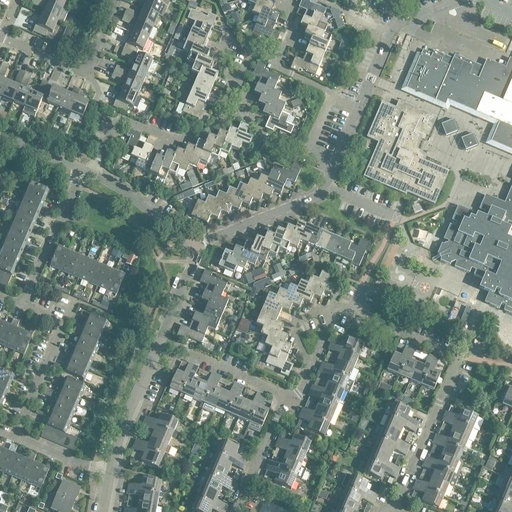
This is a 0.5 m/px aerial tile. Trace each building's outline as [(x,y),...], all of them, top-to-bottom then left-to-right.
[(39,0),(32,0),(31,4),(45,10),(43,15),(57,21),(63,24),(68,12),(62,10),(39,0)] [(39,0),(62,10),(66,0),(39,0)] [(146,3),(143,10),(158,16),(162,18),(169,0),(168,0),(144,0),(144,2),(146,3)] [(259,17),(263,9),(271,13),(274,5),(267,2),(261,0),(257,0),(255,7),(252,14),(259,17)] [(303,19),(311,22),(314,15),(322,18),(326,10),(309,3),(310,0),(301,0),(298,8),(306,11),(303,19)] [(256,25),(264,28),(267,20),(275,24),(279,16),(271,13),(263,9),(259,17),(256,25)] [(158,16),(143,10),(141,15),(127,10),(124,15),(153,28),(158,16)] [(192,30),(200,33),(203,26),(211,29),(216,18),(208,14),(207,18),(191,11),(187,19),(195,22),(192,30)] [(40,22),(38,21),(33,32),(45,37),(47,31),(52,33),(57,21),(43,15),(40,22)] [(133,33),(148,39),(153,28),(124,15),(122,21),(135,27),(133,33)] [(314,15),(311,22),(303,19),(300,26),(307,29),(316,33),(319,25),(322,18),(314,15)] [(340,17),(334,19),(337,29),(344,27),(340,17)] [(253,32),(251,36),(258,39),(259,35),(269,39),(267,43),(275,46),(280,34),(272,31),(275,24),(267,20),(264,28),(256,25),(253,32)] [(319,25),(316,33),(307,29),(304,37),(311,40),(320,44),(324,35),(327,28),(319,25)] [(189,37),(205,44),(211,29),(203,26),(200,33),(192,30),(189,37)] [(128,39),(124,49),(136,54),(140,56),(143,51),(148,39),(133,33),(130,40),(128,39)] [(324,54),(331,38),(324,35),(320,44),(311,40),(308,47),(324,54)] [(189,37),(182,52),(189,55),(193,47),(202,50),(205,44),(189,37)] [(505,58),(507,53),(489,45),(486,50),(505,58)] [(173,57),(176,49),(171,47),(168,55),(173,57)] [(193,47),(189,55),(186,62),(194,66),(197,57),(206,61),(209,54),(202,50),(193,47)] [(318,69),(324,54),(308,47),(305,54),(313,58),(310,65),(318,69)] [(152,61),(136,54),(124,49),(121,56),(135,62),(132,67),(147,73),(152,61)] [(446,100),(499,123),(491,142),(511,150),(511,60),(509,59),(505,69),(486,60),(483,68),(454,55),(453,59),(433,51),(432,54),(423,50),(406,89),(444,105),(445,102),(446,100)] [(290,70),(295,72),(297,73),(299,69),(315,76),(318,69),(310,65),(313,58),(305,54),(302,61),(295,58),(290,70)] [(168,55),(165,62),(172,65),(175,58),(173,57),(168,55)] [(194,66),(191,73),(198,76),(201,68),(210,71),(213,64),(206,61),(197,57),(194,66)] [(0,97),(2,98),(8,83),(2,81),(8,66),(2,64),(0,68),(0,97)] [(276,85),(280,77),(263,70),(265,67),(257,64),(252,75),(260,79),(257,85),(265,88),(268,81),(276,85)] [(330,66),(327,72),(333,74),(336,69),(330,66)] [(132,67),(130,73),(116,67),(114,73),(142,85),(147,73),(132,67)] [(214,83),(218,75),(210,71),(201,68),(198,76),(195,83),(203,86),(206,79),(214,83)] [(169,77),(174,78),(178,69),(173,69),(169,77)] [(8,83),(2,98),(13,103),(25,74),(19,71),(13,85),(8,83)] [(114,73),(111,79),(125,84),(123,90),(137,96),(142,85),(114,73)] [(25,90),(31,76),(25,74),(13,103),(24,108),(31,93),(25,90)] [(203,86),(195,83),(192,90),(208,97),(214,83),(206,79),(203,86)] [(42,81),(36,95),(31,93),(24,108),(36,113),(43,96),(49,84),(42,81)] [(270,100),(273,92),(276,85),(268,81),(265,88),(257,85),(254,93),(261,97),(270,100)] [(58,90),(59,88),(49,84),(43,96),(49,98),(47,103),(59,108),(65,93),(58,90)] [(294,84),(288,86),(292,96),(298,94),(294,84)] [(73,89),(70,96),(65,93),(59,108),(70,113),(79,91),(73,89)] [(123,90),(120,97),(118,96),(113,107),(125,112),(127,106),(132,108),(137,96),(123,90)] [(205,105),(208,97),(192,90),(185,105),(193,109),(197,101),(205,105)] [(82,101),(85,94),(79,91),(70,113),(82,118),(88,103),(82,101)] [(163,91),(161,95),(168,98),(173,100),(174,98),(169,96),(170,93),(163,91)] [(274,111),(277,103),(281,95),(273,92),(270,100),(261,97),(258,104),(265,107),(274,111)] [(185,105),(182,113),(198,120),(197,123),(204,126),(210,115),(202,111),(205,105),(197,101),(193,109),(185,105)] [(416,153),(416,151),(421,139),(424,140),(426,136),(428,137),(436,118),(399,102),(396,109),(385,104),(382,103),(367,138),(379,143),(364,177),(406,195),(407,193),(434,205),(448,172),(418,159),(419,158),(419,157),(418,154),(417,153),(416,153)] [(282,113),(285,106),(277,103),(274,111),(265,107),(262,114),(269,117),(278,121),(282,113)] [(145,115),(149,109),(142,105),(139,111),(145,115)] [(272,132),(274,128),(290,135),(294,127),(286,124),(289,116),(282,113),(278,121),(269,117),(265,128),(272,132)] [(446,137),(457,132),(452,121),(441,125),(446,137)] [(242,145),(249,148),(253,139),(245,136),(248,129),(240,125),(237,132),(233,141),(242,145)] [(126,137),(130,138),(123,154),(131,158),(134,150),(141,153),(145,145),(138,142),(141,134),(130,129),(126,137)] [(230,129),(227,136),(223,145),(231,149),(238,152),(242,145),(233,141),(237,132),(230,129)] [(219,133),(216,141),(212,149),(221,153),(228,156),(231,149),(223,145),(227,136),(219,133)] [(472,135),(461,139),(465,151),(476,146),(472,135)] [(209,138),(206,145),(202,154),(210,157),(217,160),(221,153),(212,149),(216,141),(209,138)] [(253,151),(259,154),(264,143),(257,141),(253,151)] [(195,149),(191,158),(199,161),(198,165),(205,168),(207,164),(210,157),(202,154),(206,145),(198,142),(195,149)] [(150,156),(153,148),(145,145),(141,153),(134,150),(131,158),(138,161),(146,164),(150,156)] [(188,146),(185,153),(181,162),(189,166),(196,169),(199,161),(191,158),(195,149),(188,146)] [(170,166),(179,170),(186,173),(189,166),(181,162),(185,153),(177,150),(174,157),(170,166)] [(168,174),(175,177),(179,170),(170,166),(174,157),(167,154),(163,162),(160,170),(168,174)] [(138,161),(135,168),(150,174),(156,159),(150,156),(146,164),(138,161)] [(156,159),(150,174),(158,178),(156,182),(163,185),(165,181),(168,174),(160,170),(163,162),(156,159)] [(291,168),(299,172),(302,165),(294,161),(291,168)] [(294,184),(299,172),(291,168),(290,172),(274,165),(270,173),(278,177),(275,183),(284,187),(286,180),(294,184)] [(221,170),(215,172),(217,179),(223,176),(221,171),(221,170)] [(264,188),(273,192),(280,195),(284,187),(275,183),(278,177),(270,173),(268,180),(264,188)] [(254,192),(262,196),(270,199),(273,192),(264,188),(268,180),(260,177),(257,184),(254,192)] [(195,179),(189,181),(191,188),(198,185),(195,179)] [(243,196),(252,200),(259,203),(262,196),(254,192),(257,184),(250,181),(247,188),(243,196)] [(48,191),(29,182),(25,192),(44,200),(48,191)] [(233,201),(241,204),(249,208),(252,200),(243,196),(247,188),(239,185),(236,192),(233,201)] [(511,185),(504,204),(485,195),(479,210),(483,212),(482,217),(477,214),(475,219),(470,217),(473,213),(458,206),(457,207),(451,221),(456,223),(454,227),(449,225),(443,240),(448,242),(447,244),(443,245),(441,245),(437,253),(437,255),(439,255),(440,259),(440,261),(450,266),(450,264),(455,262),(456,263),(454,267),(469,274),(471,269),(475,271),(473,276),(483,280),(488,282),(490,277),(494,279),(492,284),(497,286),(495,290),(490,288),(484,303),(499,309),(501,305),(505,306),(503,311),(511,314),(511,185)] [(222,205),(231,209),(238,212),(241,204),(233,201),(236,192),(229,189),(226,197),(222,205)] [(192,191),(184,194),(186,199),(194,195),(193,191),(192,191)] [(21,202),(40,210),(44,200),(25,192),(21,202)] [(212,209),(220,213),(228,216),(231,209),(222,205),(226,197),(218,194),(215,201),(212,209)] [(201,213),(210,217),(217,220),(220,213),(212,209),(215,201),(208,198),(205,205),(201,213)] [(194,210),(191,218),(207,224),(210,217),(201,213),(205,205),(197,202),(195,201),(193,202),(191,207),(192,209),(194,210)] [(17,211),(36,219),(40,210),(21,202),(17,211)] [(410,205),(414,214),(421,211),(418,202),(410,205)] [(13,221),(32,229),(36,219),(17,211),(13,221)] [(28,238),(32,229),(13,221),(9,230),(28,238)] [(298,222),(295,230),(292,238),(299,242),(307,245),(310,237),(303,234),(306,226),(298,222)] [(321,232),(306,226),(303,234),(310,237),(307,245),(314,248),(321,232)] [(295,230),(288,227),(284,234),(281,243),(289,246),(296,249),(299,242),(292,238),(295,230)] [(28,238),(9,230),(5,240),(24,248),(28,238)] [(284,234),(277,231),(274,238),(270,247),(279,250),(286,253),(289,246),(281,243),(284,234)] [(321,232),(314,248),(321,251),(325,243),(332,246),(335,238),(321,232)] [(260,251),(268,254),(275,258),(279,250),(270,247),(274,238),(267,235),(264,242),(260,251)] [(321,251),(336,257),(343,241),(335,238),(332,246),(325,243),(321,251)] [(249,255),(258,259),(265,262),(268,254),(260,251),(264,242),(256,239),(253,247),(249,255)] [(24,248),(5,240),(1,249),(19,257),(24,248)] [(351,264),(358,267),(365,251),(369,253),(372,245),(360,240),(357,248),(350,245),(347,253),(354,256),(351,264)] [(343,241),(336,257),(351,264),(354,256),(347,253),(350,245),(343,241)] [(239,259),(247,263),(254,266),(258,259),(249,255),(253,247),(246,243),(243,251),(239,259)] [(67,251),(58,247),(50,266),(59,270),(67,251)] [(228,264),(237,267),(244,270),(247,263),(239,259),(243,251),(235,248),(232,255),(228,264)] [(19,257),(1,249),(0,250),(0,260),(15,267),(19,257)] [(59,270),(69,274),(77,255),(67,251),(59,270)] [(232,255),(225,252),(218,268),(233,274),(237,267),(228,264),(232,255)] [(69,274),(78,278),(86,259),(77,255),(69,274)] [(130,256),(126,265),(133,268),(137,259),(130,256)] [(78,278),(88,282),(96,263),(86,259),(78,278)] [(0,271),(0,272),(6,274),(11,276),(15,267),(0,260),(0,271)] [(96,263),(88,282),(97,286),(105,267),(96,263)] [(107,290),(115,271),(105,267),(97,286),(107,290)] [(107,290),(116,295),(124,276),(115,271),(107,290)] [(199,282),(207,286),(204,293),(212,296),(215,288),(223,292),(227,284),(210,277),(212,274),(204,271),(199,282)] [(263,273),(252,277),(254,282),(259,280),(259,281),(265,278),(263,273)] [(11,276),(6,274),(1,285),(6,288),(11,276)] [(331,296),(334,288),(332,287),(335,279),(321,274),(318,281),(315,289),(323,293),(331,296)] [(251,275),(245,277),(249,285),(254,283),(254,282),(252,277),(251,275)] [(306,277),(304,283),(308,285),(304,293),(313,297),(320,300),(323,293),(315,289),(318,281),(311,278),(310,279),(306,277)] [(308,285),(300,282),(297,289),(294,298),(302,301),(310,304),(313,297),(304,293),(308,285)] [(285,284),(282,292),(287,293),(283,302),(292,305),(299,309),(302,301),(294,298),(297,289),(290,286),(285,284)] [(201,300),(208,303),(217,307),(220,299),(223,292),(215,288),(212,296),(204,293),(201,300)] [(273,306),(281,310),(289,313),(292,305),(283,302),(287,293),(282,292),(279,290),(276,298),(273,306)] [(276,298),(269,295),(262,310),(278,316),(281,310),(273,306),(276,298)] [(221,317),(228,302),(220,299),(217,307),(208,303),(205,310),(221,317)] [(464,326),(473,329),(480,313),(471,309),(464,326)] [(207,329),(215,332),(221,317),(205,310),(202,317),(211,321),(207,329)] [(262,310),(256,325),(263,328),(267,320),(275,323),(278,316),(262,310)] [(82,312),(80,315),(87,319),(85,325),(103,333),(108,323),(82,312)] [(211,321),(202,317),(195,314),(192,321),(200,325),(196,333),(204,337),(207,329),(211,321)] [(0,344),(5,346),(16,320),(13,319),(10,326),(4,324),(0,331),(0,344)] [(241,319),(236,331),(244,334),(249,323),(241,319)] [(14,350),(22,332),(16,329),(19,322),(16,320),(5,346),(14,350)] [(260,335),(262,336),(267,339),(271,330),(279,334),(283,327),(275,323),(267,320),(263,328),(260,335)] [(185,337),(201,344),(204,337),(196,333),(200,325),(192,321),(189,329),(181,325),(176,337),(183,341),(185,337)] [(82,331),(75,328),(73,331),(99,342),(103,333),(85,325),(82,331)] [(24,355),(35,328),(32,327),(29,334),(22,332),(14,350),(24,355)] [(259,344),(266,347),(272,349),(275,341),(284,344),(287,337),(279,334),(271,330),(267,339),(262,336),(259,344)] [(72,334),(79,337),(77,344),(95,352),(99,342),(73,331),(72,334)] [(347,339),(344,346),(337,343),(340,336),(336,334),(333,341),(331,340),(329,345),(358,357),(363,346),(347,339)] [(272,349),(266,347),(263,353),(269,356),(277,359),(280,352),(288,355),(291,348),(284,344),(275,341),(272,349)] [(74,350),(67,347),(65,350),(91,361),(95,352),(77,344),(74,350)] [(327,350),(339,355),(337,362),(353,369),(358,357),(329,345),(327,350)] [(411,348),(406,346),(405,347),(404,351),(401,358),(394,355),(387,371),(399,376),(411,348)] [(417,365),(411,362),(416,350),(411,348),(399,376),(410,381),(417,365)] [(64,353),(71,356),(69,362),(87,370),(91,361),(65,350),(64,353)] [(269,356),(265,364),(281,371),(280,374),(287,378),(292,366),(285,362),(288,355),(280,352),(277,359),(269,356)] [(434,357),(429,355),(424,367),(417,365),(410,381),(421,386),(434,357)] [(421,386),(433,391),(440,375),(433,372),(438,359),(434,357),(421,386)] [(57,369),(83,380),(87,370),(69,362),(66,369),(59,366),(57,369)] [(337,362),(334,368),(322,363),(320,368),(348,380),(353,369),(337,362)] [(189,363),(183,376),(177,373),(170,389),(181,394),(194,366),(189,363)] [(200,383),(193,380),(198,368),(194,366),(181,394),(192,399),(200,383)] [(320,368),(318,373),(330,378),(327,384),(343,391),(348,393),(353,382),(348,380),(320,368)] [(0,381),(9,385),(13,376),(0,369),(0,381)] [(200,383),(192,399),(201,403),(199,407),(202,409),(204,404),(216,375),(211,373),(206,386),(200,383)] [(202,409),(213,413),(215,409),(222,392),(216,390),(221,377),(216,375),(204,404),(202,409)] [(85,386),(66,378),(62,388),(81,396),(85,386)] [(0,392),(5,395),(9,385),(0,381),(0,392)] [(215,409),(227,414),(239,385),(234,383),(229,395),(222,392),(215,409)] [(327,384),(324,391),(312,386),(310,391),(339,403),(343,391),(327,384)] [(239,385),(227,414),(238,419),(245,402),(239,399),(244,387),(239,385)] [(58,397),(77,405),(81,396),(62,388),(58,397)] [(511,390),(509,389),(502,405),(511,409),(511,390)] [(317,407),(334,414),(339,403),(310,391),(308,396),(320,401),(317,407)] [(238,419),(249,423),(262,395),(257,393),(252,405),(245,402),(238,419)] [(262,395),(249,423),(247,428),(259,433),(268,412),(261,409),(267,397),(262,395)] [(54,406),(73,414),(77,405),(58,397),(54,406)] [(388,416),(417,429),(419,424),(407,419),(410,411),(403,409),(405,405),(395,400),(388,416)] [(69,423),(73,414),(54,406),(50,415),(69,423)] [(317,407),(314,414),(302,409),(300,413),(329,426),(334,414),(317,407)] [(472,429),(477,418),(461,411),(458,417),(446,412),(444,417),(472,429)] [(300,413),(298,418),(310,424),(307,431),(324,438),(329,426),(300,413)] [(56,431),(62,433),(64,434),(69,423),(50,415),(45,426),(51,428),(56,431)] [(146,418),(144,422),(172,435),(176,436),(177,434),(173,433),(177,423),(161,416),(158,423),(146,418)] [(400,435),(403,428),(415,433),(417,429),(388,416),(383,428),(400,435)] [(442,422),(454,427),(451,434),(467,441),(472,429),(444,417),(442,422)] [(144,422),(142,427),(154,433),(151,439),(167,446),(171,437),(175,438),(176,436),(172,435),(144,422)] [(40,437),(41,438),(46,440),(51,428),(45,426),(40,437)] [(46,440),(51,442),(56,431),(51,428),(46,440)] [(374,435),(373,437),(379,439),(407,451),(409,446),(397,441),(400,435),(383,428),(379,438),(374,435)] [(51,442),(57,445),(62,433),(56,431),(51,442)] [(57,445),(63,447),(68,435),(64,434),(62,433),(57,445)] [(305,455),(310,444),(294,437),(291,444),(284,441),(287,434),(283,433),(280,439),(279,439),(277,443),(305,455)] [(448,440),(436,435),(434,440),(463,452),(467,441),(451,434),(448,440)] [(63,447),(68,449),(73,438),(68,435),(63,447)] [(373,437),(372,438),(378,440),(374,450),(390,457),(393,451),(405,456),(407,451),(379,439),(373,437)] [(68,449),(74,452),(79,440),(73,438),(68,449)] [(163,457),(164,454),(167,456),(171,447),(167,446),(151,439),(148,446),(136,440),(134,445),(163,457)] [(434,445),(431,452),(435,453),(435,452),(439,453),(441,452),(442,449),(444,450),(441,456),(458,463),(463,452),(434,440),(432,445),(434,445)] [(221,442),(216,453),(245,466),(247,461),(245,460),(248,453),(244,452),(242,457),(236,454),(238,449),(221,442)] [(277,443),(274,448),(287,453),(284,460),(301,467),(305,455),(277,443)] [(14,446),(11,445),(8,452),(1,449),(0,452),(0,471),(3,472),(14,446)] [(157,469),(163,457),(134,445),(132,450),(144,455),(141,462),(157,469)] [(14,455),(17,447),(14,446),(3,472),(12,476),(20,457),(14,455)] [(398,474),(400,469),(387,464),(390,457),(374,450),(369,462),(398,474)] [(33,454),(30,453),(27,460),(20,457),(12,476),(21,480),(33,454)] [(245,466),(216,453),(212,465),(228,472),(231,466),(243,471),(245,466)] [(33,463),(36,455),(33,454),(21,480),(31,484),(39,465),(33,463)] [(438,463),(426,458),(424,463),(453,475),(458,463),(441,456),(438,463)] [(306,469),(301,467),(284,460),(281,466),(269,461),(267,466),(296,478),(301,480),(306,469)] [(31,484),(41,489),(52,462),(48,461),(45,468),(39,465),(31,484)] [(369,462),(364,474),(380,481),(383,474),(395,479),(398,474),(369,462)] [(422,467),(434,473),(431,479),(448,486),(453,475),(424,463),(422,467)] [(204,473),(203,474),(207,476),(235,488),(237,484),(225,479),(228,472),(212,465),(207,474),(204,473)] [(274,475),(277,476),(274,483),(291,490),(296,478),(267,466),(265,471),(266,472),(265,476),(268,478),(269,475),(273,477),(274,475)] [(456,483),(468,488),(473,477),(461,471),(456,483)] [(200,477),(196,485),(202,488),(218,495),(221,488),(233,494),(235,488),(207,476),(203,474),(201,478),(200,477)] [(375,501),(377,496),(365,491),(368,484),(346,475),(341,486),(346,488),(375,501)] [(429,486),(416,481),(414,485),(443,498),(444,496),(448,486),(431,479),(429,486)] [(511,494),(511,480),(507,479),(502,490),(511,494)] [(129,485),(128,490),(158,495),(163,496),(163,494),(159,494),(161,483),(143,480),(142,487),(129,485)] [(57,496),(74,503),(79,489),(63,482),(57,496)] [(422,502),(438,509),(443,498),(414,485),(412,490),(424,495),(422,502)] [(194,496),(193,497),(197,499),(226,511),(228,507),(215,501),(218,495),(202,488),(198,497),(194,496)] [(342,500),(358,507),(361,500),(373,506),(375,501),(346,488),(342,500)] [(128,490),(127,495),(140,498),(138,504),(156,508),(158,498),(162,498),(163,496),(158,495),(128,490)] [(497,501),(511,507),(511,494),(502,490),(497,501)] [(69,511),(74,503),(57,496),(51,509),(57,511),(69,511)] [(196,501),(192,511),(194,511),(210,511),(211,511),(213,511),(225,511),(226,511),(197,499),(193,497),(192,499),(196,501)] [(342,500),(337,511),(338,511),(355,511),(358,507),(342,500)] [(492,511),(511,511),(511,507),(497,501),(492,511)]
